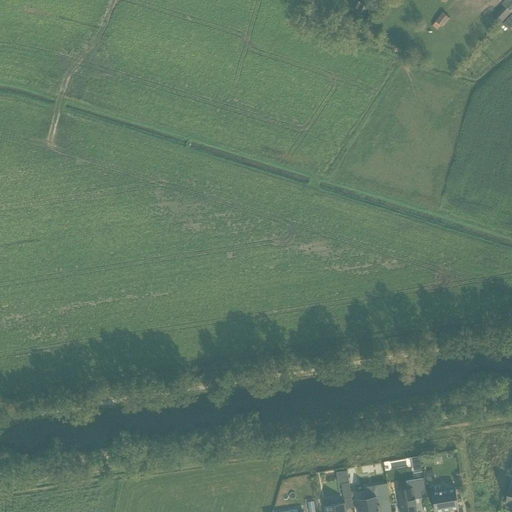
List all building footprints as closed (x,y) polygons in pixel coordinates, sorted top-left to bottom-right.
[(361,3),(357,14),(362,17),(368,6),(361,3)] [(435,21),(443,27),(450,19),(442,12),(435,21)] [(511,14),(503,24),(509,30),(511,26),(511,14)] [(409,489),(397,491),(400,511),(416,511),(415,505),(416,504),(415,504),(415,500),(415,499),(426,497),(423,479),(407,482),(409,489)] [(351,498),(349,483),(341,484),(344,499),(351,498)] [(369,499),(359,500),(360,511),(391,511),(387,483),(382,484),(382,485),(376,486),(377,494),(368,495),(369,499)] [(445,509),(451,508),(451,510),(459,508),(455,487),(454,487),(455,490),(442,492),(442,491),(439,491),(439,492),(433,493),(432,491),(431,491),(434,511),(436,511),(445,511),(445,509)] [(344,503),(324,506),(325,511),(345,511),(345,509),(344,503)]
